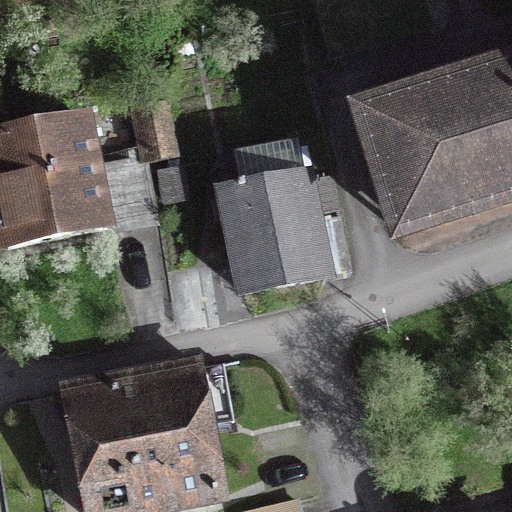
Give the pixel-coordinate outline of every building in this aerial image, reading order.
[(511,75),(366,121),(401,235),(511,200),(511,75)] [(168,103),(131,111),(140,158),(94,168),(84,121),(0,137),(0,212),(7,249),(158,219),(147,164),(179,158),(168,103)] [(244,295),(351,271),(341,219),(315,224),(298,152),(235,165),(238,179),(223,182),(244,295)] [(199,367),(66,393),(89,511),(141,511),(222,497),(199,367)] [(298,511),(296,502),(251,511),(298,511)]
